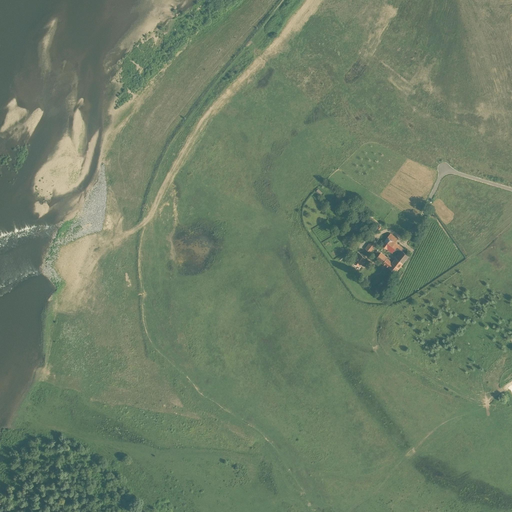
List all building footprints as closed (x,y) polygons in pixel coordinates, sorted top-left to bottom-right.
[(400,253),(396,258),(403,263),(409,256),(405,253),(406,251),(403,249),(395,243),(398,239),(391,234),(390,233),(381,245),(392,253),(395,249),(400,253)] [(365,247),(370,252),(379,243),(374,238),(365,247)] [(382,263),(386,258),(392,263),(399,268),(403,263),(396,258),(395,259),(389,255),(387,257),(381,252),(380,253),(378,251),(374,256),(376,258),(376,259),(382,263)] [(365,258),(359,254),(357,257),(356,258),(357,259),(354,263),(359,266),(365,258)] [(399,268),(392,263),(386,258),(382,263),(383,264),(381,266),(384,268),(385,266),(388,268),(395,273),(399,268)] [(366,276),(371,270),(367,266),(362,272),(366,276)]
